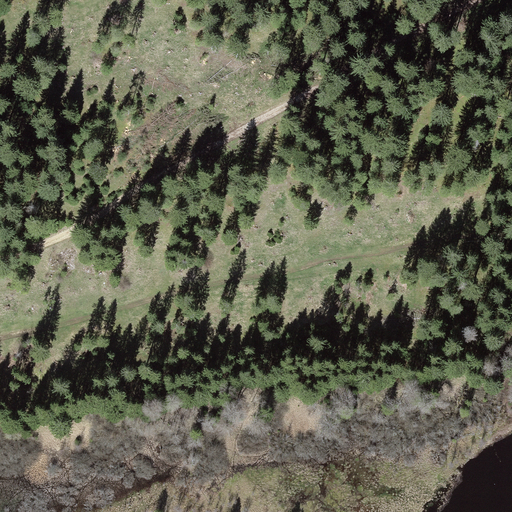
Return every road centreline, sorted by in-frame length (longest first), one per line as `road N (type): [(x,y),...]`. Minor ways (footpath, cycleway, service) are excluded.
road 1 (track): [(0,261),(77,228),(480,0)]
road 2 (track): [(0,338),(320,261),(511,231)]
